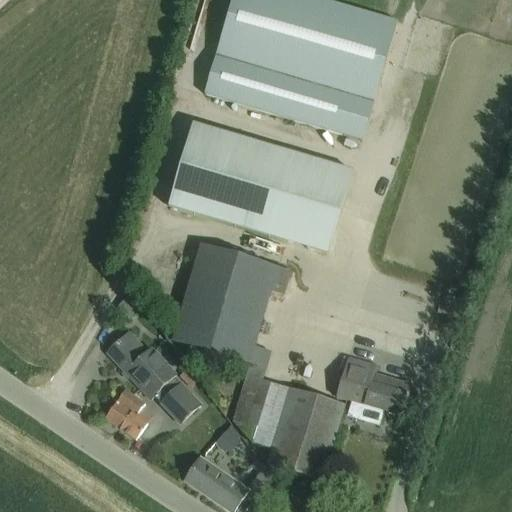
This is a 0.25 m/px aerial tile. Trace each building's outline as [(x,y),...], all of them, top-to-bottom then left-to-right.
[(314,0),(233,0),(205,96),(343,137),(350,113),(370,118),(397,25),(314,0)] [(196,127),(171,210),(326,256),(351,173),(196,127)] [(290,274),(218,252),(198,246),(175,327),(172,344),(249,366),(232,423),(252,445),(272,451),(267,468),(322,484),(345,407),(290,391),(262,382),(270,354),(255,350),(271,293),(284,297),(290,274)] [(115,311),(127,324),(140,313),(128,300),(115,311)] [(152,350),(148,355),(128,334),(107,355),(153,402),(155,400),(157,401),(177,382),(174,380),(177,377),(152,350)] [(375,376),(377,369),(348,360),(336,399),(402,419),(411,387),(375,376)] [(177,382),(157,401),(181,426),(200,407),(177,382)] [(142,411),(145,406),(126,392),(105,421),(136,442),(153,418),(142,411)] [(231,427),(214,446),(225,454),(227,452),(230,454),(241,443),(237,440),(240,438),(231,427)] [(234,511),(247,494),(245,493),(199,461),(185,483),(227,511),(234,511)] [(267,507),(275,481),(263,467),(245,493),(247,494),(267,507)]
